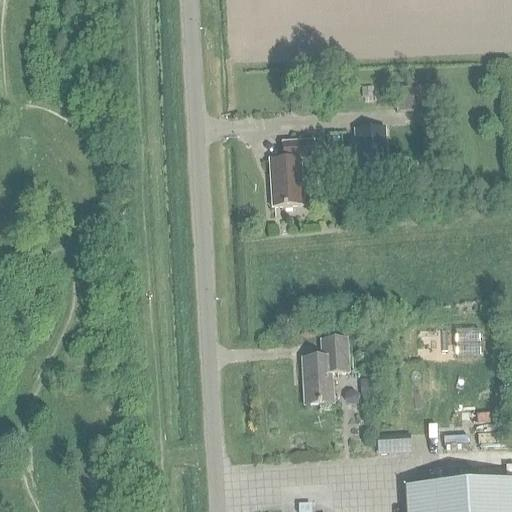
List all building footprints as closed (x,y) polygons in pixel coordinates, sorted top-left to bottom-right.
[(395,117),(435,114),(434,92),(393,95),(395,117)] [(384,130),(354,132),(357,184),(388,182),(384,130)] [(272,210),(303,208),(300,161),(314,160),(313,143),(282,145),(283,161),(269,162),(272,210)] [(348,375),(346,341),(321,343),(321,360),(301,361),(304,408),(333,406),(331,376),(348,375)] [(372,381),(359,382),(360,398),(373,397),(372,381)] [(511,511),(511,483),(405,490),(406,511),(511,511)]
